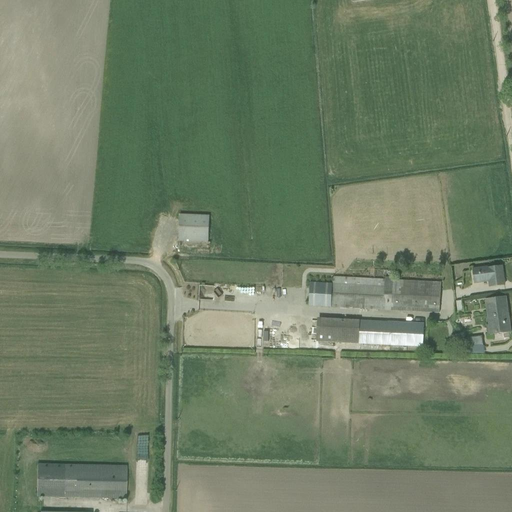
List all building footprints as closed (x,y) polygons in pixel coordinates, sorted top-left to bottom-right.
[(182,246),(213,246),(214,217),(183,216),(182,246)] [(488,288),(505,287),(503,267),(472,270),(473,284),(488,282),(488,288)] [(443,316),(445,284),(337,278),(336,285),(313,284),(312,309),(336,311),(337,296),(349,296),(349,304),(353,304),(353,298),(359,298),(358,311),(443,316)] [(203,302),(214,302),(215,288),(204,288),(203,302)] [(490,338),(511,335),(506,298),(484,301),(490,338)] [(427,325),(320,320),(319,340),(418,345),(418,344),(426,344),(427,325)] [(150,432),(138,432),(137,495),(149,495),(150,432)] [(126,466),(38,465),(38,497),(126,498),(126,466)]
